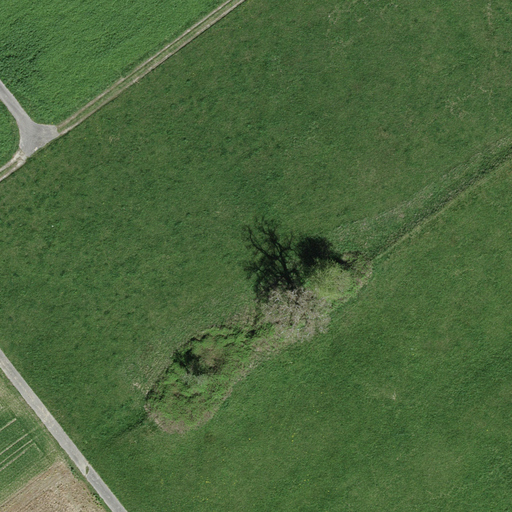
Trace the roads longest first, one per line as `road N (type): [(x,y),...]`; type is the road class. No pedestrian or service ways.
road 1 (track): [(0,178),(221,0)]
road 2 (track): [(121,511),(0,356)]
